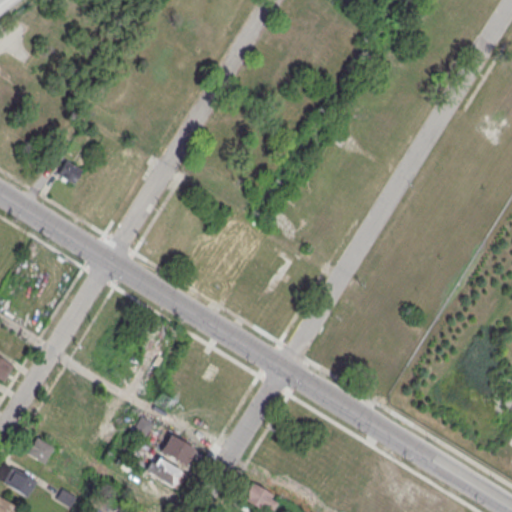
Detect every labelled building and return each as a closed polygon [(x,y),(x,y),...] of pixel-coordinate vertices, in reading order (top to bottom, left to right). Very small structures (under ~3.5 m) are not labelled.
[(57,173),(71,182),(79,169),(66,160),(57,173)] [(0,380),(3,382),(13,365),(0,357),(0,380)] [(173,390),(162,384),(152,401),(163,407),(173,390)] [(183,467),(193,452),(166,434),(156,449),(183,467)] [(42,464),(52,447),(31,435),(21,451),(42,464)] [(147,472),(171,488),(181,472),(156,457),(147,472)] [(27,496),(36,480),(10,465),(1,482),(27,496)] [(136,494),(161,509),(171,493),(146,478),(136,494)] [(269,511),(278,499),(250,481),(240,497),(263,511),(269,511)] [(18,511),(20,509),(0,496),(0,511),(18,511)]
